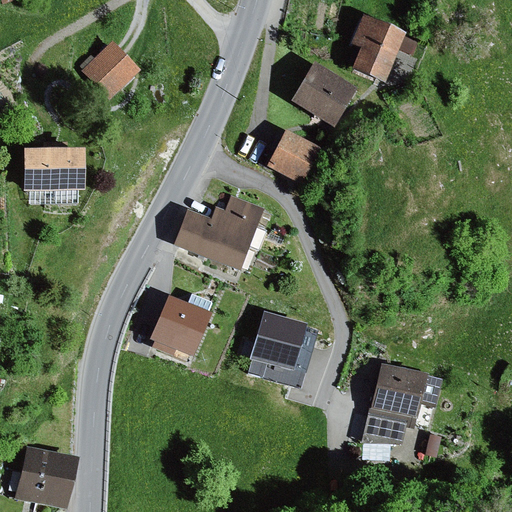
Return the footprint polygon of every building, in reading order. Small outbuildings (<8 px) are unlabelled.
[(405,37),(361,20),(351,46),(361,50),(353,73),(386,86),(405,37)] [(111,43),(81,72),(110,102),(140,73),(111,43)] [(357,92),(313,66),(291,105),(334,130),(357,92)] [(321,151),(284,133),(266,169),(302,188),(321,151)] [(85,152),(22,151),(22,194),(30,195),(30,206),(78,206),(78,196),(84,196),(85,152)] [(211,221),(187,212),(173,250),(240,274),(263,210),(231,198),(225,213),(215,210),(211,221)] [(210,317),(167,299),(149,343),(191,361),(210,317)] [(319,330),(264,313),(257,338),(251,359),(246,375),(301,391),(319,330)] [(251,359),(257,338),(243,334),(236,355),(251,359)] [(443,382),(383,364),(367,418),(405,429),(413,432),(421,406),(434,410),(443,382)] [(405,429),(367,418),(355,414),(348,443),(361,446),(400,447),(405,429)] [(67,511),(80,462),(28,450),(16,501),(36,506),(62,511),(67,511)] [(8,511),(34,511),(36,506),(16,501),(11,500),(8,511)]
